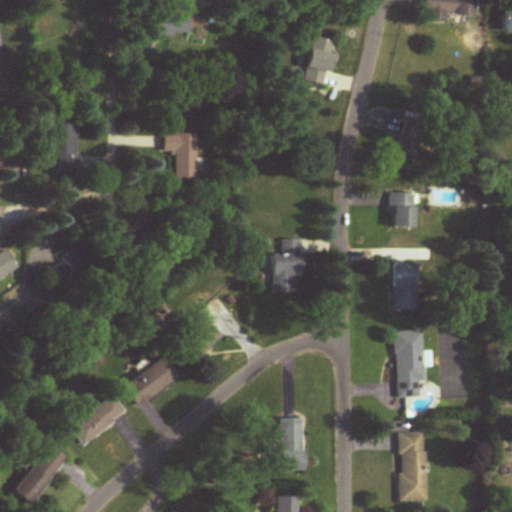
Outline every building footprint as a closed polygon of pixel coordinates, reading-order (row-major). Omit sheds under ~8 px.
[(473,0),(420,0),(420,20),(445,21),(445,17),(473,18),(473,0)] [(501,33),(511,33),(511,7),(501,8),(501,33)] [(186,17),(151,17),(151,37),(186,37),(186,17)] [(331,43),(310,38),(301,82),(322,86),(331,43)] [(45,161),(53,161),(53,172),(75,172),(75,122),(45,122),(45,161)] [(159,153),(171,153),(171,180),(191,180),(191,134),(159,134),(159,153)] [(400,167),(410,151),(398,144),(388,160),(400,167)] [(411,229),(411,194),(386,194),(386,229),(411,229)] [(270,293),(300,293),(300,240),(279,240),(279,255),(270,255),(270,293)] [(60,265),(46,273),(53,285),(67,277),(87,266),(76,247),(56,258),(60,265)] [(0,252),(0,280),(16,272),(4,250),(0,252)] [(414,264),(390,264),(390,311),(414,311),(414,264)] [(216,346),(207,322),(180,332),(189,356),(216,346)] [(420,332),(391,333),(393,399),(416,398),(415,383),(421,383),(420,332)] [(176,378),(161,358),(120,388),(135,408),(176,378)] [(67,431),(82,448),(123,413),(108,396),(67,431)] [(300,474),(300,420),(277,420),(277,474),(300,474)] [(423,434),(396,434),(396,502),(423,502),(423,434)] [(65,461),(48,448),(12,493),(28,506),(65,461)] [(296,511),(296,498),(271,498),(271,511),(296,511)]
